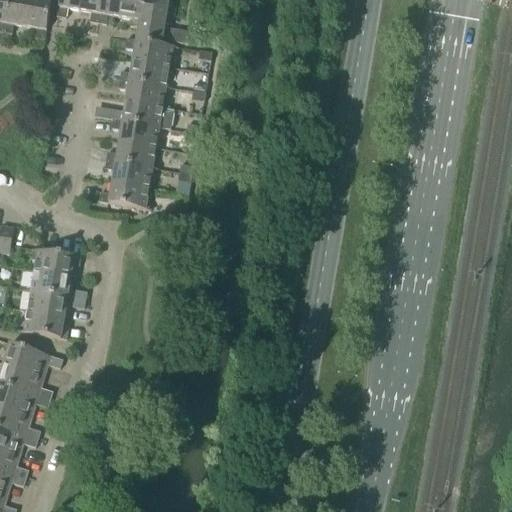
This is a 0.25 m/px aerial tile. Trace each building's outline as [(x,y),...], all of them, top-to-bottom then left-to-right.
[(24,29),(28,0),(7,0),(2,36),(10,37),(12,27),(24,29)] [(50,0),(28,0),(24,29),(36,31),(34,41),(43,42),(50,0)] [(78,12),(80,0),(58,0),(56,19),(65,20),(67,10),(78,12)] [(80,0),(78,12),(90,14),(88,25),(97,26),(100,0),(80,0)] [(118,20),(121,0),(100,0),(97,26),(105,28),(106,18),(118,20)] [(138,30),(141,0),(121,0),(118,20),(131,22),(129,28),(138,30)] [(141,0),(138,30),(135,43),(160,47),(167,0),(141,0)] [(178,45),(180,33),(172,31),(170,44),(178,45)] [(188,34),(180,33),(178,45),(186,46),(188,34)] [(133,53),(132,65),(168,72),(171,49),(160,47),(135,43),(125,42),(123,51),(133,53)] [(210,64),(211,56),(198,54),(197,62),(210,64)] [(164,92),(168,72),(132,65),(130,77),(119,75),(118,83),(164,92)] [(161,110),(164,92),(118,83),(117,91),(127,93),(125,105),(161,111),(161,110)] [(193,87),(191,95),(204,97),(205,89),(193,87)] [(203,105),(204,97),(191,95),(190,103),(203,105)] [(173,112),(161,110),(161,111),(125,105),(123,117),(113,115),(112,123),(158,132),(158,130),(170,132),(173,112)] [(154,151),(158,132),(112,123),(110,131),(120,133),(118,145),(154,151)] [(186,127),(185,135),(197,137),(198,129),(186,127)] [(196,146),(197,137),(185,135),(184,144),(196,146)] [(151,171),(154,151),(118,145),(116,156),(106,154),(105,163),(151,171)] [(148,191),(151,171),(105,163),(103,171),(113,173),(111,185),(148,191)] [(179,167),(178,176),(190,178),(192,169),(179,167)] [(189,186),(190,178),(178,176),(176,184),(189,186)] [(144,213),(148,191),(111,185),(109,197),(99,195),(98,205),(144,213)] [(183,219),(185,210),(172,208),(171,217),(183,219)] [(12,232),(0,229),(0,255),(8,256),(12,232)] [(37,253),(34,273),(69,280),(71,268),(78,269),(79,260),(37,253)] [(67,291),(69,280),(34,273),(30,294),(85,303),(86,294),(67,291)] [(83,312),(85,303),(30,294),(27,314),(62,320),(64,309),(83,312)] [(60,332),(62,320),(27,314),(23,335),(65,342),(67,333),(60,332)] [(8,346),(2,366),(37,377),(40,367),(59,372),(61,363),(8,346)] [(34,389),(37,377),(2,366),(0,372),(0,386),(49,402),(52,395),(34,389)] [(49,402),(0,386),(0,408),(25,416),(29,405),(47,411),(49,402)] [(25,416),(0,408),(0,430),(37,442),(39,435),(21,429),(25,416)] [(37,442),(0,430),(0,451),(13,455),(16,445),(34,451),(37,442)] [(9,468),(13,455),(0,451),(0,473),(25,481),(27,474),(9,468)] [(22,490),(25,481),(0,473),(0,495),(1,495),(4,484),(22,490)] [(13,511),(0,507),(0,497),(1,495),(0,495),(0,511),(13,511)]
